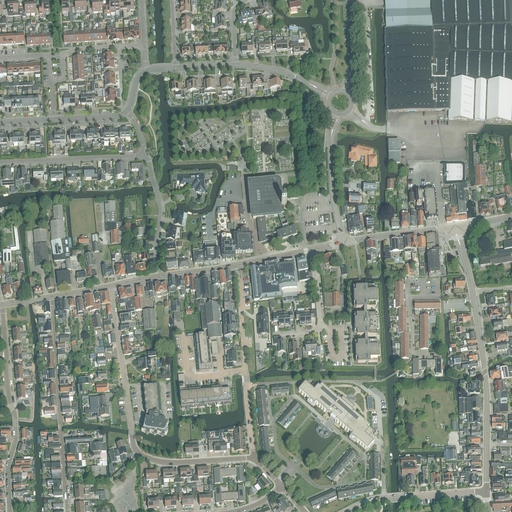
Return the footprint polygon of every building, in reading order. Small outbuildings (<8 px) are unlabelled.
[(76,11),(81,11),(80,1),(79,1),(79,0),(76,1),(75,1),(75,8),(72,8),(73,14),(76,14),(76,11)] [(90,15),(89,9),(89,7),(86,7),(86,1),(85,1),(84,0),(81,0),(81,1),(80,1),(81,11),(86,11),(86,16),(90,16),(90,15)] [(110,14),(110,13),(115,13),(115,11),(115,1),(113,1),(113,0),(110,0),(110,1),(109,1),(109,5),(106,5),(107,14),(110,14)] [(124,13),(123,7),(123,2),(120,3),(120,1),(119,1),(119,0),(116,0),(116,1),(115,1),(115,11),(120,11),(121,14),(124,13)] [(130,12),(130,10),(134,10),(133,0),(127,0),(128,0),(126,0),(126,2),(123,2),(123,7),(124,13),(124,19),(127,18),(127,13),(129,13),(130,12)] [(291,0),(292,1),(288,2),(290,9),(300,7),(298,0),(291,0)] [(385,0),(386,27),(385,27),(385,29),(434,28),(433,0),(385,0)] [(511,0),(433,0),(434,28),(453,27),(511,25),(511,0)] [(73,17),(73,14),(72,8),(69,8),(69,2),(67,2),(67,1),(63,1),(63,2),(61,2),(62,12),(69,12),(69,17),(73,17)] [(93,12),(98,12),(97,2),(96,2),(96,1),(93,1),(93,2),(92,2),(92,9),(89,9),(90,15),(93,15),(93,12)] [(107,14),(106,5),(103,6),(103,2),(102,2),(102,1),(99,1),(99,2),(97,2),(98,12),(103,12),(103,15),(107,14)] [(22,16),(22,11),(22,7),(19,8),(18,3),(17,3),(17,2),(14,3),(13,3),(13,14),(16,13),(17,16),(22,16)] [(39,8),(39,10),(39,16),(39,19),(45,18),(45,13),(49,13),(49,3),(47,3),(47,2),(43,2),(43,3),(41,3),(42,8),(39,8)] [(8,10),(5,11),(5,17),(14,16),(13,14),(13,3),(12,4),(12,3),(8,3),(8,4),(7,4),(8,10)] [(25,11),(22,11),(22,16),(22,17),(26,17),(25,14),(31,14),(30,4),(29,4),(29,3),(25,3),(25,4),(24,4),(25,11)] [(31,4),(30,4),(31,14),(36,14),(36,16),(39,16),(39,10),(36,10),(36,4),(35,4),(35,3),(31,3),(31,4)] [(266,15),(267,17),(272,16),(271,11),(268,11),(267,4),(259,5),(260,8),(255,10),(256,16),(261,15),(261,16),(266,15)] [(212,10),(212,14),(218,14),(218,11),(225,12),(225,11),(226,11),(226,7),(225,7),(225,6),(215,5),(215,10),(212,10)] [(185,16),(192,16),(192,13),(192,7),(181,7),(181,8),(180,9),(180,11),(181,11),(181,14),(185,13),(185,16)] [(245,11),(247,21),(248,24),(253,23),(254,25),(257,25),(255,16),(252,17),(251,10),(250,10),(247,10),(247,11),(245,11)] [(247,21),(245,11),(244,12),(244,11),(241,11),(241,12),(240,12),(241,17),(238,18),(239,26),(243,25),(242,22),(247,21)] [(215,18),(215,24),(225,23),(225,22),(226,22),(226,18),(225,18),(225,17),(218,18),(218,14),(212,14),(212,18),(215,18)] [(182,26),(191,25),(190,19),(192,19),(192,16),(185,16),(185,19),(181,20),(182,22),(181,22),(182,22),(181,23),(181,25),(182,25),(182,26)] [(225,23),(215,24),(215,29),(210,29),(210,32),(219,32),(219,29),(225,29),(225,28),(226,28),(226,24),(225,24),(225,23)] [(191,25),(182,26),(182,27),(181,27),(181,29),(182,29),(182,30),(182,32),(185,32),(186,35),(193,35),(192,32),(191,32),(191,25)] [(511,25),(453,27),(451,80),(511,82),(511,25)] [(129,28),(130,30),(130,40),(136,39),(136,38),(139,38),(138,29),(135,29),(135,27),(129,28)] [(385,29),(388,112),(449,110),(450,110),(451,80),(453,27),(434,28),(385,29)] [(121,31),(116,31),(116,41),(122,40),(122,36),(124,36),(124,31),(124,29),(121,30),(121,31)] [(116,41),(116,31),(110,32),(110,30),(107,31),(108,37),(111,37),(111,41),(116,41)] [(256,46),(255,39),(255,37),(252,37),(252,40),(247,40),(247,43),(247,53),(253,52),(253,46),(256,46)] [(284,40),(284,41),(281,42),(282,51),(283,51),(283,52),(286,51),(286,50),(287,50),(287,44),(290,44),(289,37),(284,38),(284,40)] [(289,37),(290,44),(290,46),(293,46),(294,54),(294,55),(298,55),(298,54),(299,54),(298,42),(293,42),(293,37),(289,37)] [(270,45),(273,45),(272,38),(269,39),(264,39),(265,52),(269,52),(269,51),(270,51),(270,45)] [(272,38),(273,45),(273,46),(276,46),(276,51),(277,51),(277,52),(281,52),(281,51),(282,51),(281,42),(281,38),(272,38)] [(255,39),(256,46),(256,50),(259,50),(259,52),(260,52),(260,53),(265,52),(264,39),(259,40),(259,39),(255,39)] [(299,54),(300,54),(300,55),(304,54),(304,53),(305,53),(304,47),(307,47),(307,40),(304,41),(298,42),(299,54)] [(214,43),(211,44),(211,52),(214,52),(214,54),(216,54),(217,54),(219,54),(220,54),(220,45),(214,45),(214,43)] [(226,44),(220,45),(220,54),(221,53),(221,54),(222,54),(224,54),(224,53),(227,53),(226,50),(229,50),(229,43),(226,43),(226,44)] [(195,44),(192,45),(192,52),(195,52),(196,55),(198,55),(199,55),(201,55),(202,55),(202,54),(201,46),(195,46),(195,44)] [(208,54),(208,52),(211,52),(211,44),(205,44),(205,45),(201,46),(202,54),(202,55),(203,55),(205,55),(206,54),(208,54)] [(192,52),(192,45),(189,45),(189,46),(182,47),(182,56),(184,55),(184,56),(185,56),(187,56),(187,55),(190,55),(189,52),(192,52)] [(98,55),(99,59),(101,59),(101,64),(104,64),(113,63),(113,58),(111,58),(111,55),(98,55)] [(110,72),(110,69),(114,68),(113,63),(104,64),(104,69),(103,69),(103,72),(110,72)] [(105,75),(105,81),(115,80),(114,74),(110,75),(110,72),(103,72),(101,72),(102,75),(105,75)] [(253,84),(250,84),(250,91),(253,90),(253,87),(258,86),(258,77),(257,77),(257,76),(253,77),(253,78),(252,78),(253,84)] [(259,77),(258,77),(258,86),(264,86),(264,90),(267,90),(267,83),(264,84),(263,77),(263,76),(259,76),(259,77)] [(250,91),(250,84),(247,84),(246,78),(245,77),(240,77),(240,78),(239,78),(240,88),(246,88),(247,93),(250,93),(250,91)] [(221,87),(218,88),(219,96),(222,96),(222,92),(227,92),(226,79),(222,80),(221,81),(221,87)] [(227,92),(232,92),(233,93),(236,93),(235,87),(232,87),(232,80),(231,80),(231,79),(226,79),(227,92)] [(104,86),(104,89),(111,89),(111,86),(115,85),(115,80),(105,81),(105,86),(104,86)] [(202,95),(205,95),(205,94),(210,94),(209,80),(205,80),(205,81),(204,81),(204,88),(201,88),(202,95)] [(214,80),(209,80),(210,94),(215,93),(215,97),(219,96),(218,88),(215,88),(215,81),(214,81),(214,80)] [(270,83),(267,83),(267,90),(270,89),(270,88),(280,87),(280,86),(281,86),(281,82),(280,82),(280,80),(270,81),(270,83)] [(511,112),(511,82),(451,80),(450,110),(449,110),(449,120),(485,121),(511,122),(511,112)] [(185,96),(184,96),(185,98),(188,98),(188,95),(190,95),(190,92),(193,91),(192,81),(188,81),(188,82),(187,82),(187,89),(184,89),(185,96)] [(202,95),(201,88),(198,89),(198,82),(197,82),(197,81),(192,81),(193,91),(193,94),(194,94),(198,94),(198,95),(202,95)] [(185,96),(184,89),(181,89),(181,84),(171,84),(171,86),(170,86),(170,90),(171,90),(171,91),(174,91),(174,94),(175,96),(181,96),(181,97),(182,98),(185,98),(184,96),(185,96)] [(78,98),(77,92),(77,89),(74,90),(74,92),(72,92),(72,96),(69,96),(70,105),(75,105),(75,98),(78,98)] [(106,92),(106,97),(116,97),(115,91),(111,92),(111,89),(104,89),(105,92),(106,92)] [(91,92),(86,92),(87,104),(92,104),(92,101),(95,101),(95,91),(91,91),(91,92)] [(64,99),(64,105),(70,105),(69,96),(69,92),(60,93),(61,99),(64,99)] [(81,105),(87,104),(86,92),(81,93),(81,92),(77,92),(78,98),(81,98),(81,105)] [(42,101),(41,95),(33,96),(33,98),(33,107),(39,107),(39,102),(42,101)] [(11,97),(7,97),(8,107),(12,107),(12,108),(17,108),(17,99),(11,99),(11,97)] [(81,143),(84,143),(84,135),(84,132),(81,132),(81,129),(77,130),(77,131),(75,131),(76,141),(81,141),(81,143)] [(92,130),(93,140),(93,143),(98,143),(98,145),(101,144),(101,142),(101,135),(98,135),(98,129),(94,130),(92,130)] [(104,129),(104,130),(101,130),(101,135),(101,142),(104,142),(104,140),(110,139),(109,130),(107,130),(107,129),(104,129)] [(118,144),(118,134),(118,129),(115,130),(115,129),(111,129),(109,130),(110,139),(115,139),(115,144),(118,144)] [(87,140),(93,140),(92,130),(90,130),(87,130),(87,135),(84,135),(84,143),(87,143),(87,140)] [(70,141),(76,141),(75,131),(73,131),(70,131),(70,136),(67,136),(67,144),(70,143),(70,141)] [(29,138),(26,138),(27,145),(30,145),(30,143),(35,143),(35,133),(33,133),(33,132),(29,133),(29,138)] [(35,133),(35,143),(35,146),(41,146),(41,147),(44,147),(43,137),(40,138),(40,132),(37,132),(37,133),(35,133)] [(12,135),(9,135),(9,139),(10,146),(13,146),(13,144),(18,144),(18,134),(16,134),(16,133),(12,133),(12,135)] [(20,134),(18,134),(18,144),(24,143),(24,146),(27,145),(26,138),(23,138),(23,133),(20,133),(20,134)] [(3,135),(1,135),(1,144),(7,144),(7,149),(10,149),(10,146),(9,139),(6,139),(6,134),(3,134),(3,135)] [(399,161),(399,141),(388,141),(389,164),(399,164),(399,161)] [(365,156),(368,156),(369,166),(369,168),(376,168),(376,158),(375,158),(375,155),(372,155),(372,150),(357,147),(356,150),(352,149),(351,153),(352,153),(352,160),(356,161),(356,159),(358,159),(359,154),(365,156)] [(416,151),(416,160),(422,160),(422,158),(426,158),(426,154),(420,154),(420,151),(416,151)] [(144,179),(145,179),(145,170),(143,170),(143,165),(138,165),(138,163),(132,164),(133,165),(131,165),(132,170),(139,169),(139,178),(137,178),(138,183),(144,183),(144,179)] [(123,175),(124,179),(129,179),(129,172),(126,172),(125,164),(116,164),(117,176),(123,175)] [(465,165),(445,164),(445,172),(445,178),(445,185),(457,185),(457,188),(450,189),(451,205),(449,205),(449,207),(446,207),(447,218),(446,218),(447,223),(467,220),(466,204),(470,203),(469,194),(468,194),(468,191),(469,191),(468,185),(465,185),(465,165)] [(110,165),(103,165),(103,171),(98,172),(99,182),(106,182),(105,176),(111,176),(111,177),(114,177),(113,169),(111,169),(110,165)] [(476,186),(486,186),(485,166),(480,166),(475,166),(476,186)] [(92,178),(92,180),(97,180),(97,174),(94,174),(94,168),(91,168),(84,169),(84,178),(92,178)] [(18,170),(19,180),(24,180),(24,184),(30,183),(29,177),(26,177),(26,169),(18,170)] [(58,170),(50,171),(51,179),(63,178),(63,169),(59,169),(59,170),(58,170)] [(72,169),(67,169),(68,178),(68,180),(69,181),(75,181),(76,180),(76,178),(80,178),(79,169),(72,169)] [(1,180),(1,185),(9,184),(10,186),(14,186),(14,177),(10,178),(10,170),(2,170),(3,180),(1,180)] [(44,178),(44,181),(47,181),(47,174),(44,174),(44,170),(33,171),(33,178),(44,178)] [(204,175),(179,176),(179,181),(180,181),(180,185),(191,184),(191,189),(196,189),(196,192),(200,192),(200,193),(205,192),(204,175)] [(282,206),(285,206),(286,206),(286,201),(284,201),(284,202),(281,202),(280,184),(281,184),(281,179),(259,181),(259,180),(259,182),(250,183),(250,182),(249,182),(250,193),(248,194),(250,206),(251,206),(253,218),(257,218),(258,231),(260,231),(261,240),(266,240),(265,236),(271,235),(272,239),(278,238),(278,236),(274,237),(273,233),(267,234),(265,215),(268,215),(268,217),(274,216),(274,214),(279,214),(280,214),(284,213),(284,209),(282,209),(282,206)] [(377,186),(364,185),(363,192),(377,193),(377,186)] [(427,192),(416,193),(417,203),(425,203),(427,220),(437,219),(434,191),(431,191),(427,192)] [(361,195),(350,195),(349,203),(360,203),(361,195)] [(498,210),(499,211),(502,210),(502,209),(507,208),(505,199),(506,199),(505,195),(501,196),(502,198),(500,199),(500,200),(496,201),(498,210)] [(115,202),(105,202),(106,232),(111,232),(116,231),(115,202)] [(479,204),(480,215),(486,215),(486,216),(491,215),(490,203),(486,203),(486,202),(483,202),(483,203),(479,204)] [(467,205),(467,220),(476,219),(476,205),(467,205)] [(65,261),(66,268),(66,271),(71,270),(69,253),(70,253),(68,239),(65,239),(63,221),(62,206),(53,207),(54,222),(50,222),(52,241),(51,242),(54,257),(54,262),(65,261)] [(230,208),(230,223),(241,222),(240,222),(240,217),(241,217),(241,216),(243,216),(243,207),(230,208)] [(173,219),(175,220),(175,225),(181,226),(182,221),(183,221),(184,213),(174,212),(174,213),(172,214),(172,216),(173,218),(173,219)] [(401,228),(409,228),(409,216),(407,216),(407,212),(401,212),(401,216),(401,217),(401,219),(401,228)] [(353,233),(353,234),(357,234),(357,233),(361,232),(360,232),(363,232),(363,231),(363,227),(362,227),(362,223),(358,224),(357,216),(347,218),(349,233),(349,234),(350,234),(353,233)] [(373,224),(372,217),(365,218),(367,231),(368,231),(368,232),(370,231),(371,231),(371,228),(373,228),(373,224)] [(278,236),(278,238),(279,241),(297,236),(294,227),(289,228),(288,224),(282,226),(283,230),(276,232),(278,236)] [(169,239),(168,244),(164,244),(165,250),(175,249),(174,243),(173,243),(174,240),(176,228),(169,227),(168,230),(167,234),(168,234),(167,239),(169,239)] [(46,230),(34,231),(34,243),(35,245),(42,244),(42,242),(46,242),(46,230)] [(234,235),(235,249),(235,254),(242,253),(242,254),(246,254),(246,253),(253,253),(252,235),(249,235),(249,232),(246,233),(246,231),(241,231),(241,233),(238,233),(238,235),(234,235)] [(221,242),(222,258),(235,257),(235,254),(235,249),(232,249),(231,238),(231,233),(230,232),(224,233),(224,235),(221,235),(222,242),(221,242)] [(426,247),(427,250),(429,276),(444,275),(444,267),(440,268),(439,256),(441,256),(441,250),(439,251),(438,235),(434,235),(434,234),(426,236),(426,247)] [(404,253),(412,252),(410,237),(403,238),(404,251),(404,253)] [(392,252),(404,251),(403,238),(398,238),(398,239),(391,240),(392,252)] [(420,249),(421,253),(426,253),(426,249),(425,238),(421,238),(417,238),(417,239),(418,249),(420,249)] [(366,242),(367,262),(371,261),(371,255),(376,254),(376,250),(375,241),(366,242)] [(480,264),(481,267),(491,265),(491,267),(492,267),(491,265),(511,262),(510,253),(511,252),(511,241),(503,243),(505,251),(500,252),(499,250),(496,250),(497,252),(498,256),(480,259),(481,264),(480,264)] [(47,243),(42,244),(35,245),(34,245),(37,267),(50,265),(47,243)] [(213,262),(220,262),(219,250),(204,251),(205,262),(213,262)] [(11,251),(3,251),(3,263),(5,263),(5,266),(5,274),(11,274),(11,251)] [(193,255),(194,255),(194,264),(199,264),(200,265),(203,264),(202,252),(199,252),(198,251),(193,251),(193,255)] [(85,255),(87,267),(94,266),(92,254),(85,255)] [(324,261),(325,265),(326,265),(326,267),(329,267),(329,268),(334,267),(333,264),(335,263),(333,255),(330,255),(330,254),(328,255),(327,256),(325,256),(325,261),(324,261)] [(178,261),(179,268),(189,267),(188,260),(185,260),(184,256),(180,257),(180,260),(178,261)] [(124,265),(125,270),(127,269),(128,275),(136,274),(135,265),(133,265),(132,257),(125,257),(125,265),(124,265)] [(297,260),(299,282),(310,280),(305,258),(297,260)] [(166,260),(167,270),(177,269),(176,259),(166,260)] [(256,268),(250,269),(251,278),(252,284),(253,296),(254,301),(269,299),(277,299),(282,298),(281,291),(281,290),(297,288),(294,261),(293,261),(293,262),(292,262),(291,262),(287,263),(285,263),(285,262),(284,262),(284,264),(279,264),(279,262),(265,265),(265,268),(256,269),(256,268)] [(116,269),(117,277),(118,277),(117,276),(120,275),(121,277),(125,276),(123,265),(116,266),(116,269)] [(136,266),(137,274),(147,273),(146,265),(136,266)] [(102,267),(104,278),(109,277),(109,278),(114,277),(113,269),(108,270),(107,266),(102,267)] [(87,269),(89,281),(97,280),(96,271),(92,272),(91,268),(87,269)] [(225,272),(218,273),(219,285),(224,285),(225,292),(228,292),(225,272)] [(69,273),(57,274),(59,283),(58,283),(59,286),(70,285),(69,273)] [(76,275),(78,283),(88,281),(87,273),(76,275)] [(218,273),(212,273),(213,285),(212,285),(212,288),(217,287),(218,287),(218,292),(220,292),(219,285),(218,273)] [(46,281),(47,289),(54,288),(53,280),(52,280),(51,277),(48,277),(49,280),(46,281)] [(200,279),(195,280),(195,286),(196,300),(199,300),(202,330),(208,330),(208,339),(221,338),(218,304),(218,299),(217,287),(212,288),(212,285),(212,284),(211,283),(210,284),(208,284),(207,278),(200,279)] [(8,287),(3,288),(3,289),(4,297),(6,296),(7,297),(8,297),(9,296),(11,295),(9,287),(11,286),(11,285),(12,285),(11,279),(6,279),(6,280),(8,287)] [(181,288),(181,296),(186,295),(184,280),(180,280),(180,279),(176,279),(177,288),(181,288)] [(453,285),(453,288),(465,288),(465,284),(465,281),(465,280),(455,280),(455,285),(453,285)] [(18,294),(18,295),(20,294),(21,293),(20,284),(16,285),(15,281),(12,281),(12,285),(11,285),(12,289),(13,289),(15,294),(17,294),(18,294)] [(149,292),(150,298),(154,298),(153,287),(152,283),(151,283),(150,282),(148,283),(148,284),(147,284),(148,289),(145,289),(146,292),(148,292),(149,292)] [(154,298),(156,298),(167,296),(167,294),(166,284),(160,285),(159,284),(156,284),(155,285),(155,287),(153,287),(154,298)] [(375,290),(375,286),(355,286),(355,291),(353,291),(354,304),(356,304),(356,308),(363,308),(364,314),(366,314),(366,308),(376,307),(375,303),(377,303),(377,290),(375,290)] [(134,298),(132,288),(123,290),(122,289),(120,290),(119,291),(121,300),(119,300),(120,305),(126,303),(128,311),(130,310),(130,314),(135,313),(135,311),(134,298)] [(102,302),(102,305),(101,305),(102,308),(106,307),(105,305),(111,304),(109,293),(108,292),(100,293),(102,302)] [(324,294),(325,308),(340,307),(339,293),(324,294)] [(95,303),(96,305),(95,306),(93,295),(89,296),(88,296),(87,295),(85,295),(85,296),(84,297),(86,309),(89,309),(90,312),(96,311),(97,314),(95,315),(96,317),(93,318),(95,329),(101,328),(99,317),(101,317),(99,305),(98,303),(95,303)] [(231,303),(230,303),(224,303),(224,315),(223,315),(224,337),(236,336),(234,315),(231,315),(231,303)] [(489,311),(490,317),(497,316),(497,319),(503,318),(502,309),(489,311)] [(143,311),(144,331),(156,330),(154,310),(143,311)] [(258,323),(259,335),(269,334),(268,317),(267,310),(259,311),(260,317),(259,317),(260,323),(258,323)] [(304,311),(296,312),(296,321),(299,320),(300,325),(305,325),(304,311)] [(313,311),(304,311),(305,325),(311,324),(311,319),(314,319),(313,311)] [(275,322),(278,322),(279,327),(284,326),(283,312),(277,313),(278,314),(275,315),(275,322)] [(287,312),(283,312),(284,326),(290,326),(290,321),(293,321),(292,313),(287,314),(287,312)] [(135,313),(130,314),(120,315),(121,324),(136,322),(135,313)] [(356,314),(356,317),(356,318),(354,318),(354,331),(357,331),(357,335),(364,335),(367,335),(376,335),(376,330),(378,330),(378,318),(376,318),(376,313),(366,314),(364,314),(356,314)] [(458,319),(458,324),(466,323),(466,321),(470,321),(470,316),(466,317),(466,315),(458,316),(454,317),(454,314),(449,315),(450,320),(454,320),(458,319)] [(111,320),(103,321),(105,332),(112,331),(111,320)] [(120,327),(120,329),(121,329),(121,331),(129,330),(129,327),(136,326),(136,323),(120,325),(120,327)] [(40,324),(41,328),(43,327),(44,332),(51,332),(51,324),(40,324)] [(496,339),(496,341),(496,342),(508,340),(507,332),(495,334),(496,339)] [(105,345),(106,352),(113,352),(113,348),(116,347),(114,334),(110,335),(111,344),(105,345)] [(206,334),(195,336),(197,353),(199,372),(210,371),(209,371),(211,370),(210,366),(211,366),(209,348),(211,347),(212,355),(218,354),(217,341),(208,342),(208,338),(206,338),(206,334)] [(377,345),(377,341),(367,341),(367,335),(364,335),(365,341),(357,341),(357,346),(355,346),(355,359),(357,359),(358,363),(377,362),(377,358),(379,358),(379,345),(377,345)] [(44,338),(44,343),(48,343),(48,349),(53,348),(52,337),(44,338)] [(122,345),(130,344),(129,340),(133,339),(133,337),(129,337),(129,338),(122,339),(123,345),(122,345)] [(274,337),(274,345),(278,344),(278,352),(285,352),(284,341),(281,341),(280,337),(274,337)] [(311,352),(310,342),(305,343),(305,348),(302,349),(303,357),(306,357),(306,353),(311,352)] [(310,342),(311,352),(312,356),(314,356),(315,355),(320,355),(320,347),(317,348),(316,342),(310,342)] [(497,351),(508,349),(507,347),(509,346),(510,357),(511,356),(511,342),(496,345),(497,351)] [(58,351),(58,356),(63,356),(63,355),(65,355),(65,352),(65,348),(65,343),(58,344),(57,344),(58,349),(61,349),(62,351),(58,351)] [(289,344),(289,355),(294,354),(295,360),(301,360),(301,352),(297,352),(297,343),(289,344)] [(469,354),(468,352),(476,351),(475,345),(462,347),(463,349),(463,355),(469,354)] [(233,368),(233,362),(236,362),(235,352),(228,352),(229,356),(226,357),(227,368),(233,368)] [(42,353),(43,358),(44,358),(47,358),(47,362),(48,362),(48,369),(54,369),(53,353),(47,353),(42,353)] [(138,367),(142,367),(142,371),(151,370),(150,362),(154,362),(154,359),(156,359),(156,353),(148,354),(148,359),(138,360),(138,367)] [(97,354),(90,355),(90,360),(94,360),(94,363),(97,362),(98,366),(106,366),(105,358),(97,359),(97,354)] [(460,356),(453,357),(454,365),(461,364),(460,356)] [(427,369),(427,361),(418,361),(418,360),(418,359),(412,359),(412,360),(413,360),(413,374),(413,375),(418,375),(418,374),(418,369),(427,369)] [(436,360),(427,361),(427,369),(436,369),(436,374),(436,375),(442,374),(441,374),(441,359),(436,359),(436,360)] [(462,365),(462,370),(466,369),(466,370),(467,370),(469,370),(470,376),(475,375),(475,370),(473,370),(473,368),(478,367),(477,362),(462,365)] [(68,367),(59,367),(59,376),(66,376),(68,376),(68,373),(68,367)] [(511,378),(511,374),(508,375),(507,368),(499,369),(499,367),(496,368),(497,370),(490,371),(489,372),(490,379),(491,379),(501,378),(501,381),(509,379),(509,378),(511,378)] [(55,379),(54,371),(43,372),(43,376),(48,376),(48,379),(55,379)] [(98,377),(95,377),(95,381),(101,381),(101,380),(107,379),(106,373),(98,373),(98,377)] [(185,374),(178,375),(181,407),(231,402),(230,389),(227,389),(226,388),(221,388),(186,391),(185,387),(186,387),(185,374)] [(68,376),(59,377),(60,386),(68,386),(68,376)] [(497,399),(498,404),(494,405),(494,414),(500,414),(500,413),(508,412),(507,393),(508,394),(508,390),(505,390),(505,385),(503,385),(503,381),(494,382),(496,393),(497,393),(498,399),(497,399)] [(479,389),(479,387),(480,387),(479,387),(479,382),(469,382),(469,394),(479,394),(479,389),(480,389),(479,389)] [(305,383),(298,390),(314,404),(316,403),(332,417),(332,416),(336,420),(352,434),(351,436),(367,450),(373,442),(368,437),(374,431),(368,427),(369,426),(353,412),(354,412),(351,410),(354,406),(343,396),(340,400),(337,398),(321,385),(319,387),(314,383),(310,387),(305,383)] [(47,393),(48,396),(56,396),(55,384),(50,385),(50,389),(49,389),(48,389),(48,393),(47,393)] [(96,387),(97,391),(99,391),(99,393),(104,392),(104,390),(107,390),(107,385),(99,385),(99,386),(96,387)] [(280,393),(280,385),(271,386),(272,394),(280,393)] [(288,385),(280,385),(280,393),(289,392),(288,385)] [(141,431),(146,433),(147,431),(154,434),(155,432),(161,436),(162,434),(166,435),(168,431),(166,430),(168,423),(160,421),(160,422),(153,420),(153,421),(149,420),(150,418),(154,419),(154,418),(161,417),(161,413),(159,413),(157,386),(144,387),(146,415),(147,415),(146,419),(143,429),(142,431),(141,431)] [(355,397),(359,401),(365,395),(358,389),(350,397),(353,399),(355,397)] [(265,390),(258,391),(256,391),(257,400),(266,399),(267,399),(267,397),(266,397),(265,390)] [(100,410),(100,413),(101,417),(109,416),(109,409),(107,409),(106,397),(90,398),(91,410),(89,410),(89,408),(85,409),(85,411),(85,414),(97,413),(97,410),(100,410)] [(50,403),(50,407),(57,407),(56,398),(46,398),(47,403),(50,403)] [(61,398),(62,408),(70,407),(69,398),(61,398)] [(466,399),(466,414),(472,414),(472,410),(480,410),(479,398),(466,399)] [(266,399),(257,400),(258,409),(267,408),(268,408),(268,406),(267,406),(266,399)] [(295,402),(289,409),(295,414),(301,407),(295,402)] [(267,408),(258,409),(259,418),(268,417),(269,417),(269,414),(267,415),(267,408)] [(289,409),(283,415),(289,420),(295,414),(289,409)] [(479,414),(467,415),(468,423),(479,423),(479,414)] [(289,420),(283,415),(277,422),(283,427),(289,420)] [(268,417),(259,418),(260,426),(268,426),(268,425),(270,425),(270,423),(268,423),(268,417)] [(234,431),(234,437),(244,436),(244,429),(236,430),(235,427),(227,428),(228,431),(234,431)] [(260,429),(260,438),(268,437),(267,428),(260,429)] [(21,432),(21,434),(22,440),(27,440),(27,437),(29,437),(29,430),(21,431),(21,432)] [(511,440),(511,431),(510,432),(505,432),(503,432),(498,432),(498,440),(502,440),(511,440)] [(260,438),(261,446),(269,446),(268,437),(260,438)] [(214,451),(214,453),(220,452),(220,444),(220,440),(208,441),(209,451),(214,451)] [(18,452),(23,454),(27,455),(29,447),(30,448),(30,441),(25,441),(25,446),(20,444),(18,452)] [(123,442),(117,444),(118,450),(125,448),(123,442)] [(101,443),(90,444),(91,452),(102,451),(101,443)] [(67,455),(74,454),(79,454),(78,446),(74,446),(66,446),(67,455)] [(269,446),(261,446),(262,455),(270,454),(269,446)] [(456,447),(446,447),(446,451),(449,451),(449,461),(457,461),(457,451),(456,451),(456,447)] [(110,452),(109,453),(112,463),(117,462),(116,457),(120,456),(122,462),(126,461),(125,455),(127,454),(125,448),(118,450),(114,451),(110,452)] [(510,456),(510,448),(501,449),(501,453),(494,454),(494,461),(501,460),(501,456),(510,456)] [(60,461),(60,456),(54,456),(54,450),(45,450),(46,457),(46,459),(51,459),(51,462),(60,461)] [(350,450),(344,456),(350,461),(356,455),(350,450)] [(344,456),(338,463),(344,468),(350,461),(344,456)] [(417,475),(416,467),(416,465),(415,456),(414,456),(414,458),(407,458),(407,457),(404,458),(404,459),(400,459),(401,468),(399,468),(398,480),(407,480),(407,476),(414,475),(417,475)] [(338,463),(332,470),(338,475),(344,468),(338,463)] [(30,471),(30,466),(20,466),(20,467),(13,467),(13,471),(13,472),(13,473),(13,474),(21,474),(21,472),(23,472),(23,471),(30,471)] [(197,475),(194,476),(195,482),(198,481),(198,478),(203,477),(203,467),(199,467),(199,468),(197,469),(197,475)] [(206,467),(203,467),(203,477),(209,477),(209,481),(212,481),(212,474),(209,475),(208,468),(206,468),(206,467)] [(235,469),(228,469),(228,477),(237,476),(238,482),(237,482),(237,483),(243,482),(242,467),(235,467),(235,469)] [(428,485),(427,477),(428,477),(428,467),(422,468),(423,477),(420,477),(420,486),(426,485),(428,485)] [(51,469),(52,480),(61,479),(61,468),(51,469)] [(74,474),(76,474),(76,471),(80,471),(80,468),(68,469),(68,474),(68,478),(74,477),(74,474)] [(186,478),(185,468),(182,468),(182,470),(180,470),(180,476),(177,477),(178,483),(183,482),(183,478),(186,478)] [(189,468),(185,468),(186,478),(191,478),(192,482),(195,482),(194,476),(191,476),(191,469),(189,469),(189,468)] [(228,477),(228,469),(221,470),(221,468),(213,469),(214,469),(215,484),(214,484),(220,484),(220,483),(219,478),(228,477)] [(169,479),(168,469),(165,469),(165,471),(163,471),(163,478),(160,478),(161,484),(161,486),(164,486),(163,480),(169,479)] [(172,469),(168,469),(169,479),(174,479),(174,483),(178,483),(177,477),(174,477),(174,470),(172,470),(172,469)] [(508,483),(511,483),(511,479),(511,478),(511,469),(505,470),(505,473),(505,479),(503,479),(503,477),(492,478),(492,483),(508,483)] [(152,480),(151,470),(148,470),(148,472),(146,472),(146,479),(143,479),(143,487),(147,487),(147,485),(149,485),(149,481),(152,480)] [(161,484),(160,478),(157,478),(157,471),(155,471),(154,470),(151,470),(152,480),(154,480),(155,484),(161,484)] [(338,475),(332,470),(327,476),(333,481),(338,475)] [(452,475),(448,475),(448,470),(445,470),(445,475),(442,475),(443,482),(445,482),(445,484),(452,483),(452,475)] [(27,477),(27,474),(13,474),(13,477),(13,479),(13,480),(16,480),(16,483),(22,483),(22,477),(27,477)] [(431,474),(431,479),(431,483),(435,483),(435,484),(436,484),(437,485),(437,486),(439,486),(440,485),(440,484),(440,476),(436,476),(435,474),(431,474)] [(469,485),(475,485),(475,486),(479,486),(479,485),(479,481),(478,481),(478,476),(469,476),(469,474),(465,474),(463,474),(460,474),(461,477),(465,477),(465,482),(469,482),(469,485)] [(260,475),(256,478),(258,481),(258,482),(257,483),(262,490),(264,488),(264,489),(269,485),(263,477),(263,478),(260,475)] [(59,486),(62,486),(61,480),(47,481),(48,486),(53,485),(53,486),(55,486),(55,488),(53,488),(54,491),(60,491),(60,488),(59,488),(59,486)] [(364,484),(362,484),(363,485),(364,494),(373,492),(373,491),(371,484),(365,485),(364,484)] [(354,486),(354,487),(356,496),(364,494),(363,485),(356,487),(356,485),(354,486)] [(238,493),(230,493),(230,501),(237,501),(237,502),(244,502),(244,501),(243,487),(244,487),(243,486),(238,487),(238,493)] [(345,487),(346,489),(347,497),(356,496),(354,487),(348,488),(347,487),(345,487)] [(230,501),(230,493),(221,494),(220,488),(221,488),(215,488),(216,503),(216,504),(223,503),(223,502),(230,501)] [(347,497),(346,489),(339,490),(339,489),(336,489),(339,499),(347,497)] [(333,490),(325,493),(328,500),(336,497),(333,490)] [(105,491),(96,492),(95,492),(96,496),(100,496),(100,500),(105,500),(105,491)] [(210,496),(204,496),(205,506),(208,506),(208,505),(211,505),(210,498),(213,498),(213,492),(210,492),(210,496)] [(196,499),(196,493),(190,493),(190,497),(187,497),(188,507),(191,507),(191,506),(193,506),(193,499),(196,499)] [(199,493),(196,493),(196,499),(199,499),(199,505),(202,505),(202,507),(205,506),(204,496),(199,497),(199,493)] [(325,493),(317,497),(320,504),(328,500),(325,493)] [(178,494),(175,494),(173,494),(173,498),(170,498),(171,509),(174,508),(174,507),(176,507),(176,500),(179,500),(178,494)] [(188,507),(187,497),(185,497),(184,494),(178,494),(179,500),(179,502),(182,502),(182,507),(184,506),(185,508),(188,507)] [(153,497),(153,499),(154,510),(157,509),(157,508),(159,508),(159,501),(162,501),(161,495),(158,495),(158,497),(153,497)] [(165,495),(161,495),(162,501),(165,501),(165,508),(167,508),(167,509),(171,509),(170,498),(165,499),(165,495)] [(154,510),(153,499),(148,500),(147,496),(144,496),(144,502),(148,502),(148,509),(150,509),(150,510),(154,510)] [(320,504),(317,497),(309,500),(312,508),(320,504)] [(274,509),(277,511),(286,503),(281,498),(275,504),(278,507),(277,508),(276,507),(274,509)] [(492,509),(493,509),(494,511),(502,511),(506,511),(506,507),(511,507),(511,511),(511,502),(509,502),(492,503),(492,509)] [(286,503),(277,511),(280,511),(281,511),(280,511),(281,510),(282,511),(285,511),(290,508),(286,503)]
